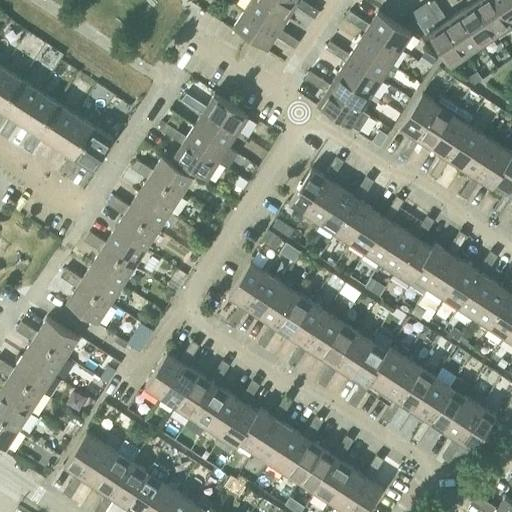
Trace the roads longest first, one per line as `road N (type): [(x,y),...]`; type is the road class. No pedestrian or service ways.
road 1 (residential): [(179,313),(465,501)]
road 2 (residential): [(511,248),(304,119)]
road 3 (residential): [(304,119),(179,313)]
road 4 (residential): [(124,163),(95,207),(0,148)]
